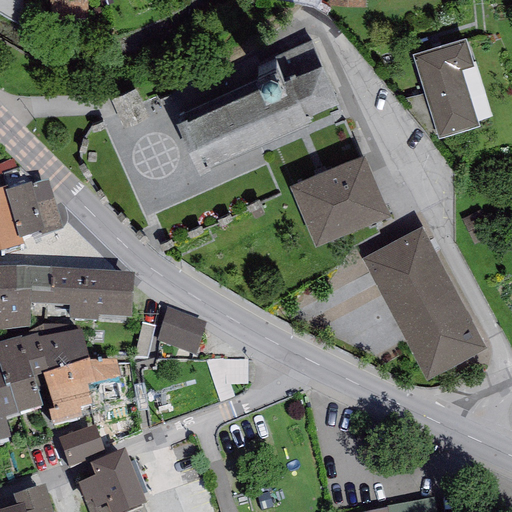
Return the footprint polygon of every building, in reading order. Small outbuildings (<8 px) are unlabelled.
[(297,74),(326,62),(318,42),(289,55),(297,74)] [(421,54),(444,136),(479,127),(463,71),(473,68),(465,42),(421,54)] [(260,61),(271,84),(295,73),(284,50),(260,61)] [(208,159),(213,170),(261,148),(316,123),(312,116),(342,102),(326,66),(297,79),(295,73),(271,84),(215,110),(191,121),(194,127),(208,159)] [(119,112),(123,121),(147,110),(143,101),(134,81),(110,92),(119,112)] [(367,161),(298,191),(320,243),(389,213),(367,161)] [(32,182),(6,190),(20,238),(22,237),(40,232),(41,235),(62,229),(48,180),(33,185),(32,182)] [(5,186),(0,187),(0,248),(0,250),(23,243),(22,237),(20,238),(6,190),(5,186)] [(428,231),(371,261),(433,379),(490,350),(428,231)] [(30,265),(0,266),(0,333),(29,332),(30,303),(30,265)] [(133,272),(30,265),(30,303),(69,305),(67,319),(98,321),(99,315),(131,315),(133,272)] [(167,308),(155,341),(195,355),(207,322),(167,308)] [(45,357),(49,372),(89,359),(81,329),(38,337),(45,357)] [(20,336),(0,342),(0,369),(5,386),(34,377),(27,361),(45,357),(38,337),(37,334),(22,338),(20,336)] [(27,361),(34,377),(43,374),(49,372),(45,357),(27,361)] [(117,358),(89,359),(99,403),(125,398),(117,358)] [(49,372),(43,374),(53,409),(49,410),(52,424),(82,416),(79,407),(99,403),(89,359),(49,372)] [(232,384),(252,384),(252,362),(232,362),(232,384)] [(0,439),(11,437),(5,417),(42,406),(34,377),(5,386),(0,387),(0,439)] [(60,437),(69,466),(93,456),(91,451),(103,446),(96,425),(60,437)] [(124,449),(90,463),(95,475),(77,483),(88,511),(146,511),(143,504),(146,503),(124,449)] [(13,494),(16,505),(23,503),(25,511),(54,511),(45,483),(13,494)] [(386,506),(387,508),(387,511),(435,511),(433,498),(386,506)] [(0,509),(0,511),(25,511),(23,503),(16,505),(0,509)]
